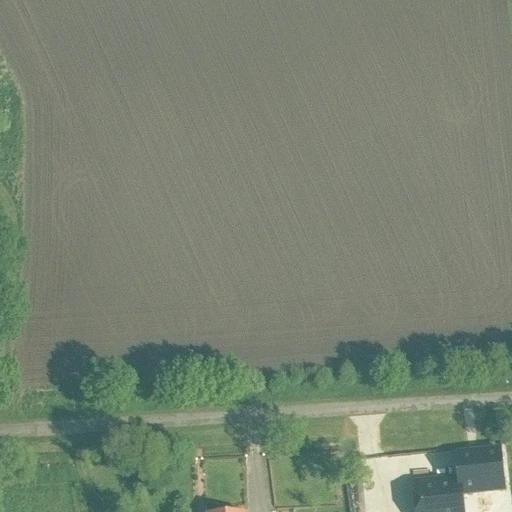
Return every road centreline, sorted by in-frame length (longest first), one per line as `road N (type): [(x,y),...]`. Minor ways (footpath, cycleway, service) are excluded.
road 1 (unclassified): [(0,434),(511,400)]
road 2 (unknown): [(3,434),(0,289)]
